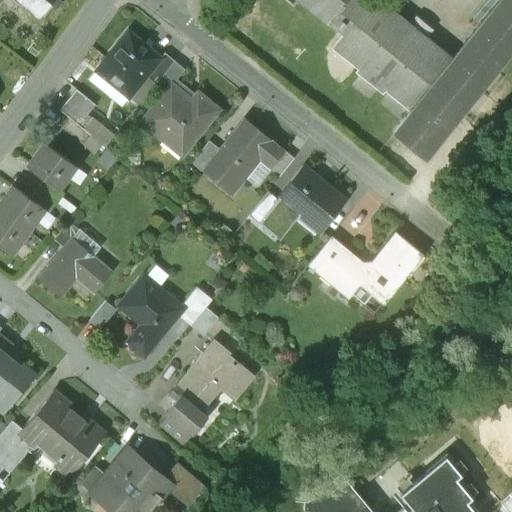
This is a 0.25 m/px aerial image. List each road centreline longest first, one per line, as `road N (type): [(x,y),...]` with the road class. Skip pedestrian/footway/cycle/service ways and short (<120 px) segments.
road 1 (residential): [(164,7),(446,240)]
road 2 (residential): [(0,141),(101,0)]
road 3 (residential): [(0,286),(124,392)]
